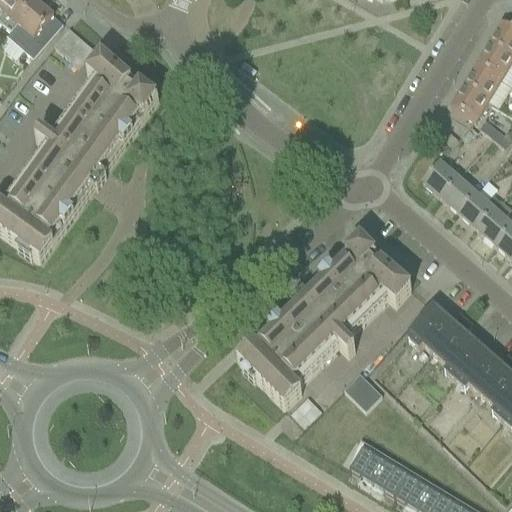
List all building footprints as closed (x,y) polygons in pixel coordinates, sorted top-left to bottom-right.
[(0,0),(0,11),(9,0),(0,0)] [(0,28),(9,37),(36,7),(28,0),(9,0),(0,11),(0,28)] [(44,54),(64,31),(36,7),(9,37),(11,38),(7,42),(33,65),(34,66),(44,54)] [(511,38),(500,32),(488,53),(511,67),(511,38)] [(91,56),(68,36),(53,53),(76,73),(91,56)] [(500,90),(511,70),(511,67),(488,53),(475,75),(500,90)] [(101,64),(86,81),(93,87),(50,147),(40,140),(34,148),(44,155),(1,214),(0,212),(0,241),(17,254),(16,256),(30,266),(31,264),(39,269),(94,194),(96,196),(105,183),(103,181),(157,106),(139,92),(137,94),(101,64)] [(488,111),(500,90),(475,75),(462,96),(488,111)] [(475,132),(488,111),(462,96),(450,117),(475,132)] [(498,137),(486,127),(479,135),(491,145),(498,137)] [(510,147),(498,137),(491,145),(503,155),(510,147)] [(457,148),(449,141),(442,149),(450,156),(457,148)] [(450,156),(442,150),(438,155),(446,161),(450,156)] [(441,168),(421,191),(439,207),(457,186),(449,179),(451,177),(441,168)] [(457,186),(439,207),(457,222),(477,199),(467,191),(465,193),(457,186)] [(477,199),(457,222),(476,238),(500,209),(491,201),(486,207),(477,199)] [(500,209),(476,238),(494,253),(511,232),(511,229),(504,222),(510,216),(501,208),(500,209)] [(511,232),(494,253),(511,269),(511,268),(511,232)] [(241,376),(253,388),(255,386),(284,416),(301,400),(297,396),(339,355),(347,364),(354,357),(345,349),(388,307),(395,313),(410,296),(374,264),(376,263),(360,246),(304,301),(302,299),(290,310),(292,312),(236,367),(243,374),(241,376)] [(481,358),(462,342),(469,333),(459,324),(451,333),(432,316),(409,342),(458,384),(481,358)] [(511,416),(511,385),(509,383),(511,379),(511,370),(506,365),(499,374),(481,358),(458,384),(505,425),(511,416)] [(360,380),(343,397),(365,418),(381,402),(360,380)] [(289,421),(303,435),(321,418),(306,404),(289,421)] [(453,511),(362,457),(349,478),(404,511),(453,511)]
